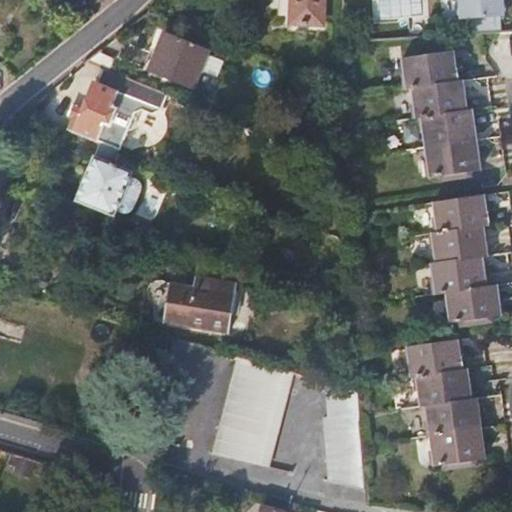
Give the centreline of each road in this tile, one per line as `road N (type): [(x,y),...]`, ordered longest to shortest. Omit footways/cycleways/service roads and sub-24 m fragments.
road 1 (residential): [(140,475),(159,459),(377,511)]
road 2 (residential): [(0,110),(134,0)]
road 3 (residential): [(140,475),(0,427)]
